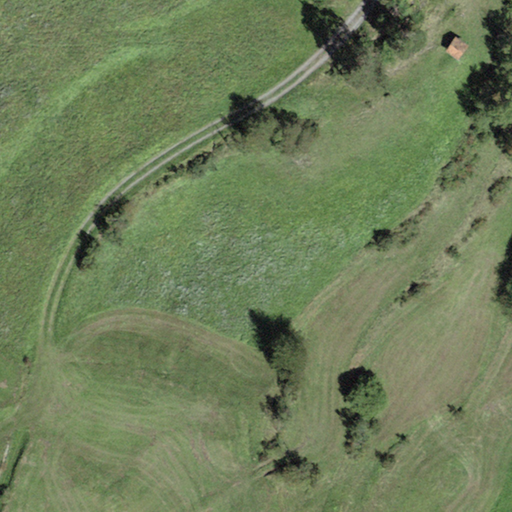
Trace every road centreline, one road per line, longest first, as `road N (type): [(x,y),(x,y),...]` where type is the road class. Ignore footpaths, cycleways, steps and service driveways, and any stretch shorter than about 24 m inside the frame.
road 1 (track): [(48,325),(52,288),(86,225),(121,187),(289,79),(368,0)]
road 2 (track): [(48,325),(0,497)]
